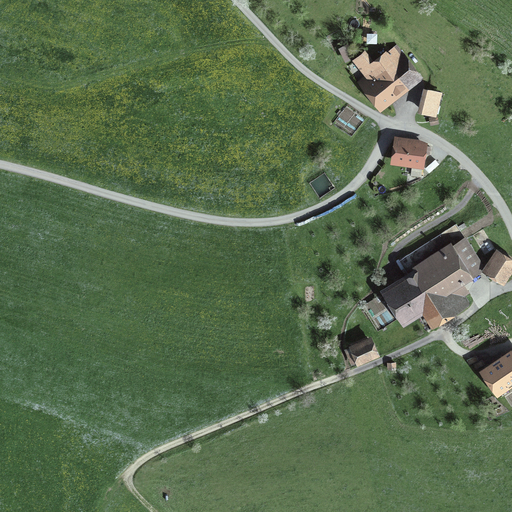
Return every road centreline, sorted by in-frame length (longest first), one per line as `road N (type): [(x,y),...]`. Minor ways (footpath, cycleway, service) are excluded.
road 1 (track): [(0,162),(169,209),(269,220),(344,193),(367,172),(395,122)]
road 2 (track): [(119,479),(159,449),(441,333),(511,288)]
road 3 (track): [(511,231),(488,188),(446,144),(343,94),(295,60),(237,0)]
